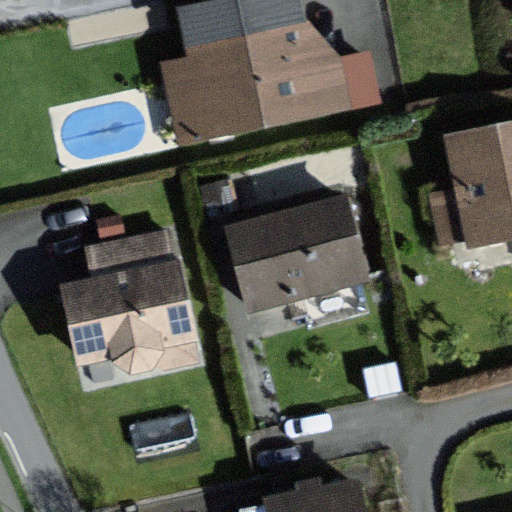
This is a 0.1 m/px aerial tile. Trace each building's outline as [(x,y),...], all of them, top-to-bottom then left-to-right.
[(317,0),(245,0),(173,18),(185,62),(161,68),(184,154),(380,104),(366,51),(333,59),(317,0)] [(511,123),(442,136),(451,189),(425,193),(436,248),(462,240),(466,253),(511,243),(511,123)] [(344,195),(222,222),(246,313),(365,282),(344,195)] [(86,282),(60,285),(82,395),(200,367),(176,263),(169,264),(162,232),(82,248),(86,282)] [(268,499),(271,511),(367,511),(360,480),(328,487),(325,476),(295,482),(298,492),(268,499)]
